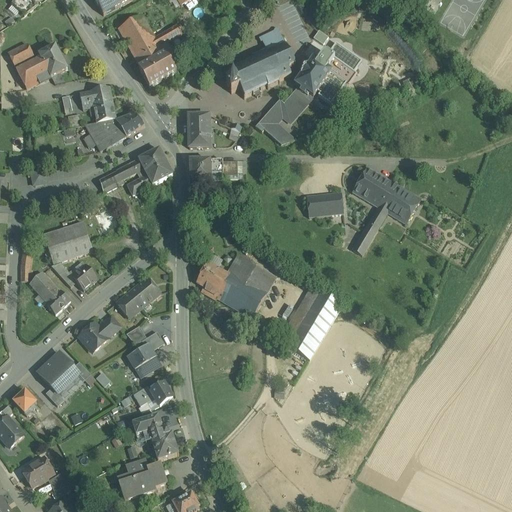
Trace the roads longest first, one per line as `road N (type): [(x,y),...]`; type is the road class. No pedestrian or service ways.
road 1 (residential): [(160,124),(46,190),(17,196),(11,325),(27,362)]
road 2 (secondary): [(182,233),(188,402),(228,511)]
road 3 (residential): [(182,233),(27,362)]
road 4 (unknown): [(210,473),(265,408),(295,328),(273,312)]
road 5 (tertiary): [(153,116),(261,0)]
road 6 (secondary): [(75,0),(153,116)]
